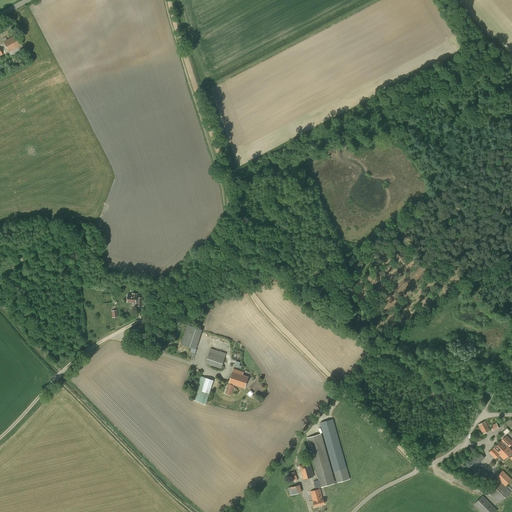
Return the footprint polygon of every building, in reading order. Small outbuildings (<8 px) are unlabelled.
[(17,34),(3,42),(11,56),(24,49),(22,45),(22,44),(17,34)] [(137,303),(136,306),(140,306),(141,301),(142,301),(142,297),(136,297),(137,295),(128,294),(128,296),(127,295),(126,298),(127,298),(127,302),(136,303),(137,303)] [(139,326),(142,332),(149,330),(146,323),(139,326)] [(204,331),(190,326),(182,345),(197,350),(204,331)] [(210,348),(205,363),(221,369),(226,353),(210,348)] [(245,388),(249,376),(243,374),(244,372),(233,369),(229,383),(228,383),(225,393),(231,395),(235,385),(245,388)] [(193,400),(206,404),(209,394),(214,380),(201,376),(193,400)] [(319,480),(314,481),(316,489),(350,479),(333,419),(320,422),(337,480),(334,481),(321,433),(307,437),(319,480)] [(478,425),(482,435),(491,430),(485,421),(478,425)] [(489,452),(494,458),(503,448),(505,450),(508,447),(511,442),(511,440),(507,435),(489,452)] [(503,448),(494,458),(495,459),(499,455),(504,460),(509,455),(511,457),(510,458),(511,459),(511,450),(509,447),(511,443),(511,442),(508,447),(505,450),(503,448)] [(470,462),(475,467),(485,458),(480,453),(470,462)] [(283,462),(291,482),(298,480),(291,463),(288,464),(287,463),(286,461),(283,462)] [(299,466),(303,479),(314,476),(310,463),(299,466)] [(473,476),(485,483),(490,474),(478,468),(473,476)] [(494,484),(487,491),(499,503),(511,491),(511,490),(511,489),(507,485),(511,480),(503,470),(491,482),(494,484)] [(295,486),(288,488),(290,495),(302,492),(300,485),(299,485),(298,482),(294,483),(295,486)] [(310,491),(313,502),(314,507),(325,504),(323,499),(322,499),(319,489),(310,491)] [(473,504),(480,511),(495,511),(497,510),(483,495),(473,504)]
